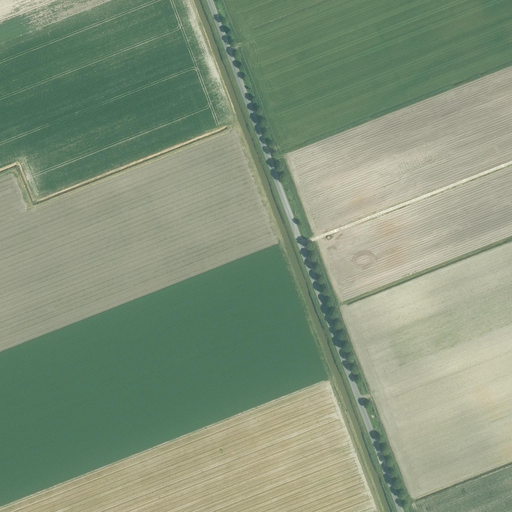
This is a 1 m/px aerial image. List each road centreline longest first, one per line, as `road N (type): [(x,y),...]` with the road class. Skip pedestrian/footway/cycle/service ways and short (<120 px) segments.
road 1 (tertiary): [(400,511),(209,0)]
road 2 (track): [(301,245),(511,162)]
road 3 (track): [(358,0),(228,49)]
